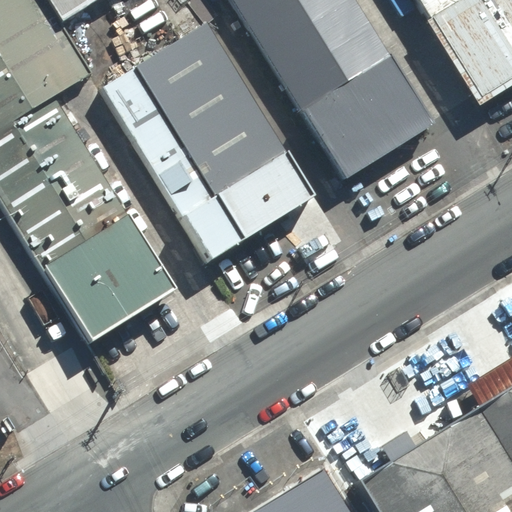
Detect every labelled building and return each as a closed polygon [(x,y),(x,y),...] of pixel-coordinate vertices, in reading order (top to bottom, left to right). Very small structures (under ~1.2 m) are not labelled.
[(53,26),(36,0),(0,0),(0,214),(81,348),(166,297),(47,98),(83,77),(53,26)] [(36,0),(53,26),(96,0),(36,0)] [(420,132),(339,0),(212,0),(327,188),(420,132)] [(511,0),(405,0),(466,101),(511,74),(511,0)] [(304,206),(197,28),(92,91),(199,268),(304,206)] [(511,383),(469,409),(511,479),(511,383)] [(511,511),(511,479),(469,409),(345,485),(362,511),(511,511)] [(339,511),(316,473),(252,511),(339,511)]
